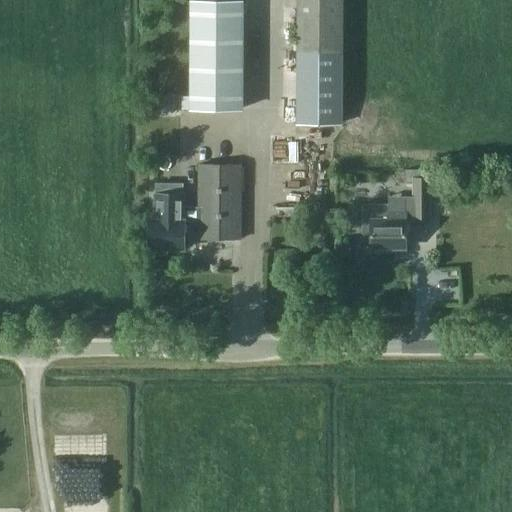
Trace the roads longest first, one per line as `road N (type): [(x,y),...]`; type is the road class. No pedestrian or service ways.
road 1 (unclassified): [(0,348),(511,344)]
road 2 (unknown): [(30,347),(44,511)]
